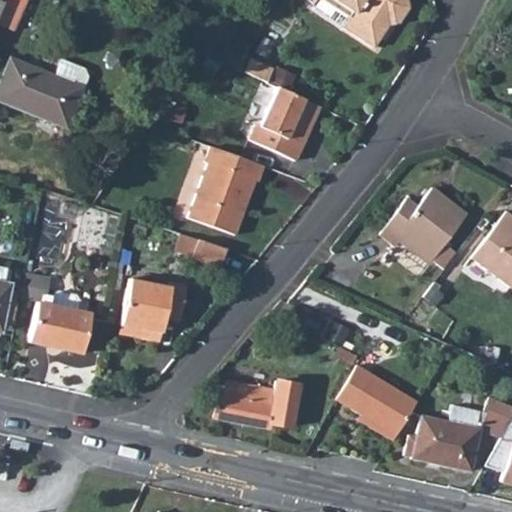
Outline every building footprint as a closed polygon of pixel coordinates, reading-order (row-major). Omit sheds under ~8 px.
[(3,0),(1,6),(0,7),(0,28),(12,33),(24,0),(3,0)] [(304,0),(311,4),(313,0),(330,0),(349,13),(350,15),(342,27),(371,48),(391,17),(401,24),(408,14),(406,0),(304,0)] [(313,0),(311,4),(310,6),(342,27),(350,15),(349,13),(330,0),(313,0)] [(250,59),(242,76),(262,86),(270,68),(250,59)] [(9,62),(0,84),(0,105),(65,132),(82,92),(9,62)] [(274,91),(256,129),(252,129),(246,144),(289,164),(297,150),(299,150),(317,111),(274,91)] [(206,166),(185,221),(232,239),(240,220),(235,219),(241,202),(246,204),(252,185),(255,185),(260,170),(209,151),(203,166),(206,166)] [(406,203),(380,240),(396,250),(402,243),(431,264),(466,217),(430,192),(417,210),(406,203)] [(511,216),(504,211),(470,257),(511,288),(511,231),(511,230),(511,216)] [(225,253),(196,243),(190,263),(218,272),(225,253)] [(129,282),(120,328),(161,335),(164,322),(179,325),(186,288),(169,285),(168,289),(129,282)] [(3,285),(0,284),(0,325),(9,287),(3,285)] [(48,306),(75,312),(77,302),(73,296),(56,292),(50,296),(48,306)] [(35,303),(27,343),(83,354),(91,315),(75,312),(48,306),(35,303)] [(269,313),(260,324),(301,346),(308,333),(269,313)] [(354,369),(334,402),(396,438),(416,403),(354,369)] [(216,398),(213,420),(268,430),(269,424),(292,428),(298,387),(276,383),(275,393),(225,384),(224,394),(218,393),(218,398),(216,398)] [(503,418),(486,412),(485,416),(455,407),(450,423),(424,416),(412,458),(470,475),(481,433),(501,442),(511,422),(506,419),(503,418)] [(501,442),(486,469),(503,474),(500,485),(511,488),(511,421),(511,422),(501,442)] [(8,448),(26,451),(28,442),(9,439),(8,448)]
